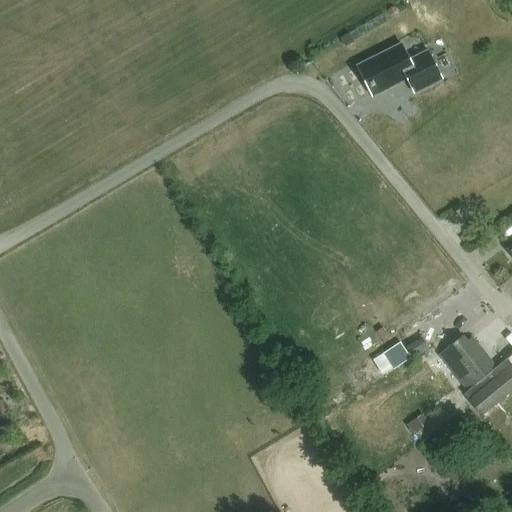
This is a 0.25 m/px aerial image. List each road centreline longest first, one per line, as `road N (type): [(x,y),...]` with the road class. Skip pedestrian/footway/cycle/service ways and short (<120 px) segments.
road 1 (unclassified): [(0,242),(295,81),(322,89),(509,314)]
road 2 (unclassified): [(85,490),(0,318)]
